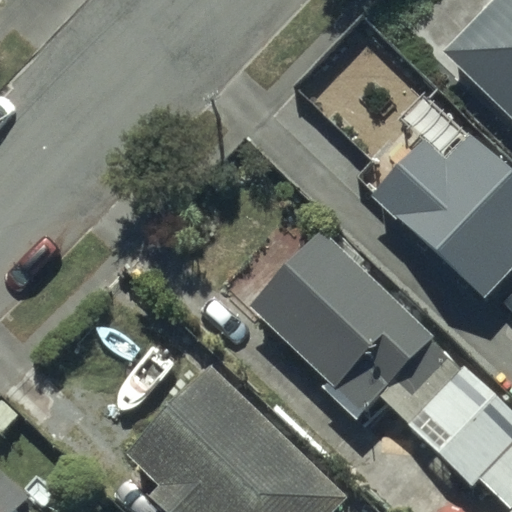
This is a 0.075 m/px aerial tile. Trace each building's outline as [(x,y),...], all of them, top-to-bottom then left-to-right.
[(511,0),(508,0),(445,64),(511,130),(511,0)] [(377,122),(326,174),(434,279),(471,241),(511,280),(511,187),(432,109),(398,143),(377,122)] [(484,413),(282,220),(219,286),(368,428),(386,409),(439,460),(484,413)] [(208,367),(123,454),(157,486),(149,494),(167,511),(327,511),(343,496),(208,367)] [(0,511),(29,511),(31,510),(0,478),(0,511)]
